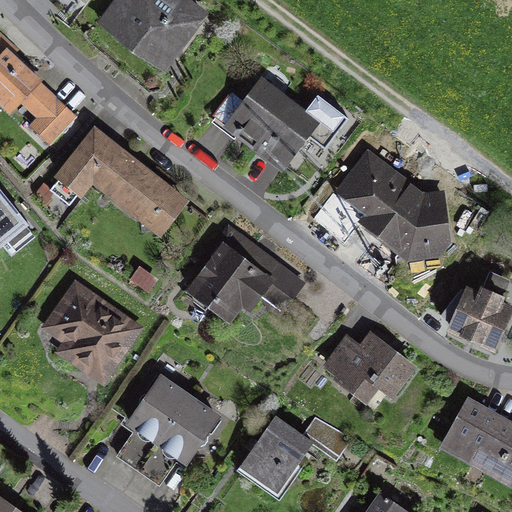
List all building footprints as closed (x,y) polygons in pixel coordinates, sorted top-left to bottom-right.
[(187,0),(114,0),(97,25),(132,56),(165,74),(209,17),(187,0)] [(0,32),(0,107),(11,117),(22,106),(37,120),(29,128),(50,147),(77,118),(41,84),(44,81),(16,54),(19,51),(0,32)] [(232,93),(213,117),(225,127),(223,130),(283,176),(322,125),(263,79),(244,103),(232,93)] [(160,240),(190,203),(95,128),(53,180),(56,182),(49,191),(70,208),(77,198),(81,201),(93,187),(160,240)] [(367,151),(327,204),(407,264),(453,261),(445,192),(425,195),(367,151)] [(0,189),(0,252),(30,228),(0,189)] [(212,260),(185,295),(230,328),(243,310),(251,315),(262,300),(283,315),(306,284),(228,226),(206,256),(212,260)] [(140,266),(130,281),(149,294),(159,279),(140,266)] [(466,288),(446,335),(495,357),(511,317),(511,309),(504,306),(506,300),(504,299),(511,282),(489,272),(479,294),(466,288)] [(57,349),(102,380),(141,323),(75,278),(41,326),(62,340),(57,349)] [(347,336),(323,368),(336,378),(333,382),(366,408),(379,391),(393,402),(418,370),(370,333),(361,346),(347,336)] [(161,377),(126,427),(187,470),(222,419),(161,377)] [(511,423),(467,399),(439,451),(511,491),(511,423)] [(275,418),(239,470),(279,497),(314,448),(340,465),(358,441),(317,420),(302,436),(275,418)] [(406,511),(379,493),(366,511),(406,511)] [(21,511),(0,497),(0,511),(21,511)]
